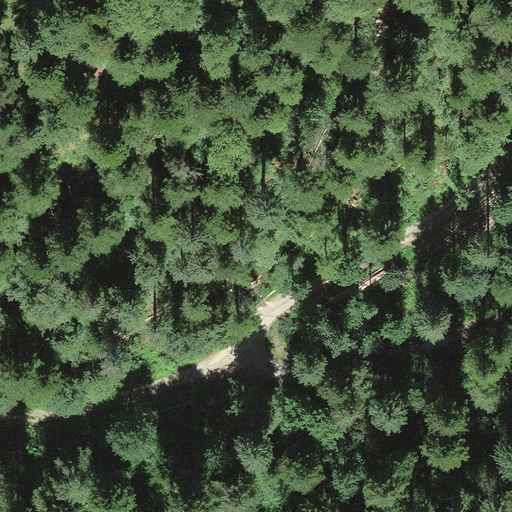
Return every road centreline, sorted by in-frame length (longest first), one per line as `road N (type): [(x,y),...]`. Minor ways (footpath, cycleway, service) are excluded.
road 1 (track): [(0,421),(116,401),(211,361),(449,204),(511,148)]
road 2 (track): [(211,361),(290,366),(511,310)]
road 3 (track): [(0,174),(64,150),(244,0)]
